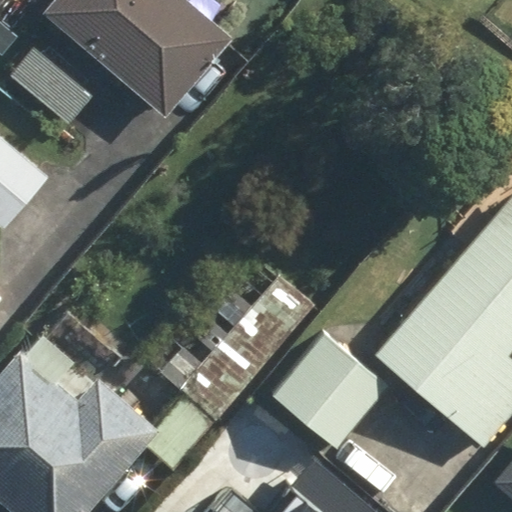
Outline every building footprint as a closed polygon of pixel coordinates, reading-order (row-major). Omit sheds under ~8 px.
[(227,35),(183,0),(45,0),(38,10),(162,113),(227,35)] [(90,93),(27,38),(2,66),(65,121),(90,93)] [(46,171),(0,133),(0,222),(2,224),(46,171)] [(511,184),(369,349),(447,416),(480,444),(511,406),(511,357),(504,351),(511,341),(511,184)] [(166,465),(210,422),(315,300),(258,255),(160,371),(179,390),(144,424),(103,381),(120,364),(65,308),(0,371),(0,504),(7,511),(82,511),(149,447),(166,465)] [(387,380),(324,329),(270,395),(333,446),(387,380)] [(511,452),(492,478),(511,497),(511,452)] [(314,511),(272,480),(248,511),(314,511)]
